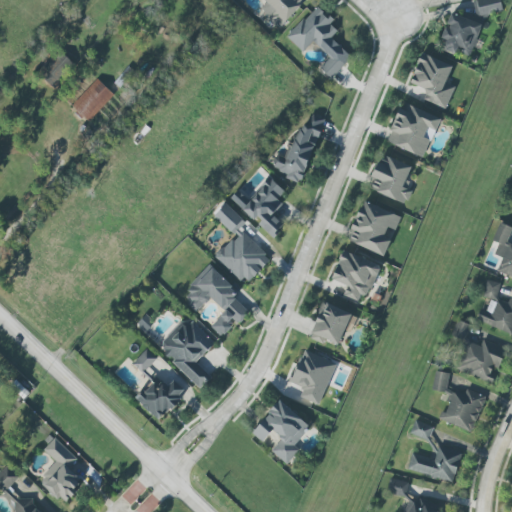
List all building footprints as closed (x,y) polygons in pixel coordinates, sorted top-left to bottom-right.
[(499,0),(472,0),(476,17),(502,11),(499,0)] [(286,38),(302,52),(312,42),(329,57),(319,68),(331,79),(351,57),(330,38),(337,31),(329,24),(332,21),(315,6),(286,38)] [(442,48),(469,58),(481,24),(450,13),(441,39),(444,40),(442,48)] [(37,73),(54,89),(75,65),(58,50),(37,73)] [(452,66),(422,53),(409,82),(426,90),(422,99),(445,109),(455,87),(445,82),(452,66)] [(71,106),(88,122),(113,94),(96,79),(71,106)] [(386,144),(425,156),(438,117),(399,104),(386,144)] [(325,119),(306,112),(287,158),(278,154),(271,170),(300,182),(325,119)] [(405,204),(411,191),(406,189),(409,181),(405,180),(411,166),(381,154),(372,178),(374,179),(370,190),(405,204)] [(230,197),(258,224),(258,225),(271,237),(282,225),(272,215),(282,204),(277,199),(284,192),(268,177),(247,199),(237,190),(230,197)] [(346,240),(383,256),(391,239),(383,236),(387,228),(394,231),(400,217),(363,201),(346,240)] [(245,222),(225,203),(213,216),(233,235),(214,256),(246,285),(270,258),(238,229),(245,222)] [(511,277),(511,244),(506,242),(511,227),(498,222),(492,241),(498,243),(493,255),(501,258),(496,271),(511,277)] [(331,280),(346,285),(342,296),(358,301),(361,294),(369,297),(380,264),(342,251),(331,280)] [(249,313),(232,297),(237,292),(210,266),(180,297),(195,312),(210,297),(224,311),(210,326),(221,337),(234,324),(236,326),(249,313)] [(499,283),(485,280),(482,298),(496,300),(499,283)] [(475,321),(511,334),(511,297),(509,297),(507,305),(490,299),(485,312),(479,310),(475,321)] [(337,347),(350,313),(323,302),(309,336),(337,347)] [(200,388),(210,377),(195,363),(214,343),(191,321),(186,326),(181,322),(157,347),(200,388)] [(464,339),(469,325),(457,321),(453,335),(464,339)] [(480,346),(468,342),(457,371),(493,383),(505,348),(482,340),(480,346)] [(156,356),(144,348),(132,366),(144,374),(156,356)] [(300,398),(320,405),(336,362),(302,350),(290,383),(303,388),(300,398)] [(430,388),(450,395),(444,412),(441,411),(438,420),(472,432),(484,396),(465,389),(464,393),(455,390),(454,392),(445,388),(449,375),(437,371),(430,388)] [(166,386),(160,378),(136,396),(154,420),(186,395),(175,380),(166,386)] [(287,464),(298,450),(293,445),(309,425),(278,400),(251,434),(262,442),(271,430),(281,438),(270,451),(287,464)] [(43,450),(56,463),(38,480),(61,503),(82,483),(68,469),(77,460),(55,438),(43,450)] [(0,470),(0,487),(7,491),(17,475),(3,466),(0,470)] [(408,483),(390,478),(385,491),(404,497),(408,483)] [(39,511),(20,493),(9,504),(17,511),(39,511)] [(436,511),(438,508),(411,495),(403,511),(436,511)]
